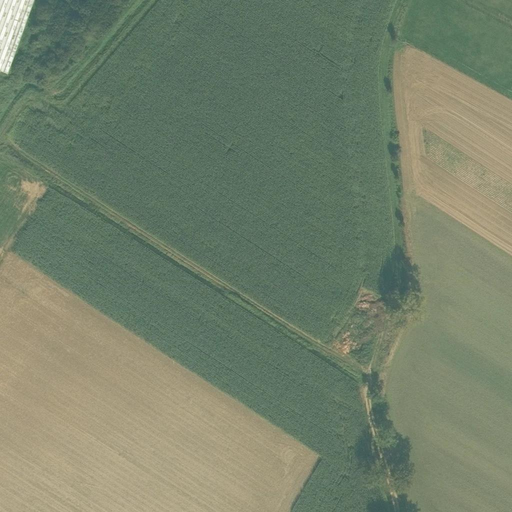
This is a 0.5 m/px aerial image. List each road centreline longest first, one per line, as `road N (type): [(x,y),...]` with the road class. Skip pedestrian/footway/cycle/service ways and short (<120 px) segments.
road 1 (track): [(402,0),(388,34),(382,93),(399,285),(380,343)]
road 2 (track): [(397,511),(367,400),(380,343)]
